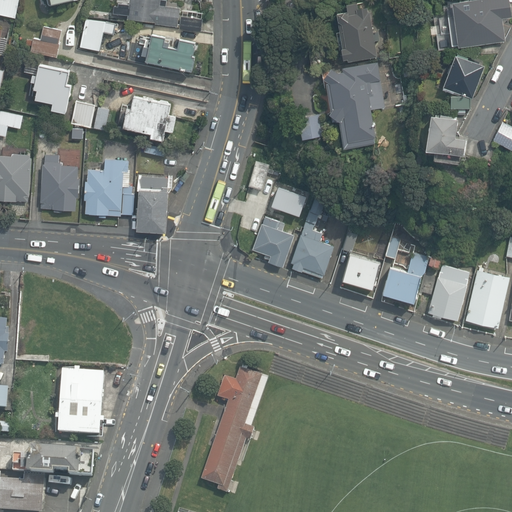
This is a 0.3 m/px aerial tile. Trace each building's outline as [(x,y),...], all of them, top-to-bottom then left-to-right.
[(0,0),(0,13),(15,17),(18,0),(0,0)] [(175,7),(162,6),(162,0),(112,0),(113,2),(124,3),(123,19),(174,23),(175,7)] [(464,0),(454,1),(460,46),(506,40),(503,17),(511,15),(511,12),(510,0),(464,0)] [(371,9),(339,14),(345,48),(343,49),(345,60),(348,59),(349,61),(379,56),(371,9)] [(57,57),(63,29),(44,25),(41,39),(32,37),(32,40),(26,38),(25,43),(30,44),(29,51),(57,57)] [(99,31),(79,28),(76,45),(96,48),(99,31)] [(151,35),(148,47),(143,47),(142,56),(146,57),(145,63),(191,71),(196,43),(178,40),(176,51),(167,50),(168,43),(163,43),(164,38),(151,35)] [(486,65),(458,54),(445,87),(473,98),(486,65)] [(341,72),(333,67),(325,78),(332,83),(336,108),(331,114),(341,122),(345,148),(379,143),(374,110),(386,108),(379,61),(344,67),(344,71),(341,72)] [(68,112),(74,85),(69,84),(72,70),(42,64),(36,88),(40,89),(38,99),(55,103),(54,109),(68,112)] [(128,111),(124,126),(153,133),(153,137),(166,140),(168,130),(175,131),(179,115),(171,114),(173,104),(172,103),(170,100),(163,98),(160,101),(136,95),(132,112),(128,111)] [(91,127),(97,104),(77,100),(72,123),(91,127)] [(111,109),(100,106),(95,128),(105,130),(111,109)] [(0,134),(6,136),(9,125),(21,128),(24,115),(0,109),(0,134)] [(292,114),(291,137),(314,137),(314,114),(292,114)] [(455,119),(430,114),(424,148),(461,154),(464,137),(452,135),(455,119)] [(511,124),(503,120),(493,139),(511,148),(511,124)] [(84,128),(73,128),(73,138),(84,138),(84,128)] [(142,143),(141,152),(162,154),(162,145),(142,143)] [(0,199),(28,202),(31,157),(30,157),(30,155),(26,154),(26,152),(22,152),(21,154),(13,154),(12,156),(0,155),(0,199)] [(45,163),(44,163),(41,208),(77,210),(78,197),(80,197),(81,177),(79,177),(80,165),(66,164),(66,161),(60,161),(61,154),(46,153),(45,163)] [(87,200),(87,213),(100,214),(100,217),(107,217),(107,215),(122,215),(122,214),(135,215),(136,193),(134,193),(134,186),(132,186),(133,169),(130,169),(130,160),(106,158),(106,169),(89,168),(89,181),(87,181),(86,200),(87,200)] [(264,189),(271,164),(257,160),(250,186),(264,189)] [(143,175),(139,229),(169,231),(171,190),(169,189),(170,177),(143,175)] [(271,200),(282,205),(290,185),(279,180),(271,200)] [(296,233),(263,222),(254,248),(272,254),(270,261),(284,266),(296,233)] [(344,232),(339,248),(351,252),(356,235),(344,232)] [(336,245),(302,233),(292,262),(295,263),(294,267),(303,270),(305,266),(326,274),(336,245)] [(384,254),(395,258),(393,262),(403,266),(409,251),(399,247),(402,240),(391,235),(384,254)] [(383,261),(352,253),(344,279),(375,288),(383,261)] [(419,261),(420,256),(412,254),(409,267),(424,271),(426,263),(419,261)] [(427,266),(437,270),(441,260),(430,256),(427,266)] [(423,274),(393,266),(385,292),(416,301),(423,274)] [(511,277),(478,268),(465,318),(498,326),(511,277)] [(469,284),(439,276),(429,311),(459,319),(469,284)] [(111,355),(113,316),(18,311),(16,350),(111,355)] [(0,364),(5,365),(5,353),(8,353),(9,334),(7,334),(8,319),(0,318),(0,364)] [(253,426),(270,376),(247,369),(249,365),(243,364),(242,367),(241,367),(237,379),(225,375),(218,396),(230,400),(202,479),(220,485),(218,489),(229,492),(247,438),(251,440),(256,427),(253,426)] [(103,378),(62,374),(56,434),(98,438),(103,378)] [(0,406),(7,407),(8,386),(0,385),(0,406)] [(0,431),(10,433),(11,423),(0,421),(0,431)] [(31,454),(13,453),(13,470),(92,473),(93,446),(32,444),(31,454)] [(0,511),(1,509),(39,511),(41,511),(44,475),(25,473),(25,479),(1,477),(1,471),(0,470),(0,511)]
